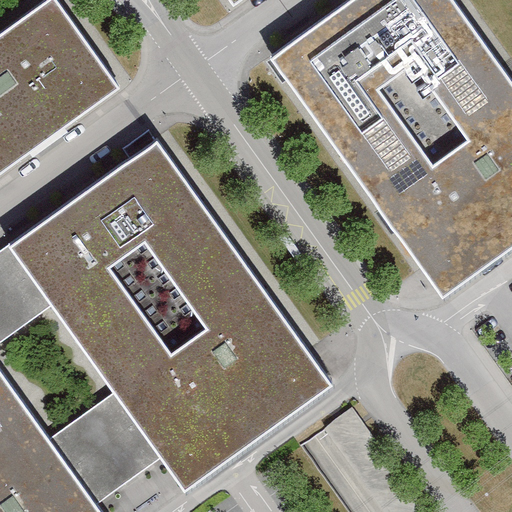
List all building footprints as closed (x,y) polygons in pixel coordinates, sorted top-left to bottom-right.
[(0,167),(119,80),(60,0),(46,0),(0,34),(0,167)] [(511,249),(511,79),(453,0),(342,0),(266,54),(443,299),(511,249)] [(114,394),(161,460),(180,487),(329,380),(156,139),(7,245),(50,306),(114,394)] [(0,250),(0,342),(50,306),(7,245),(0,250)] [(0,511),(101,511),(96,504),(50,441),(0,371),(0,511)] [(50,441),(96,504),(161,460),(114,394),(50,441)] [(340,473),(349,501),(392,487),(367,410),(310,428),(315,443),(340,435),(351,470),(340,473)]
